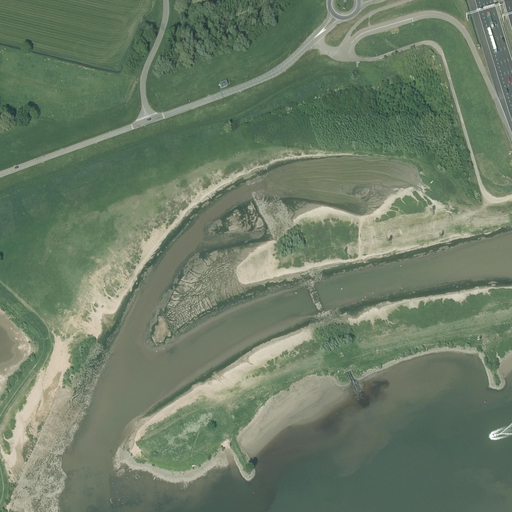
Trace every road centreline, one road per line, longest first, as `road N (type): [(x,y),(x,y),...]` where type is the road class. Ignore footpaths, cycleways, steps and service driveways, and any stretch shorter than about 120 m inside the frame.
road 1 (unclassified): [(312,40),(339,55),(364,32),(432,13),(452,20),(511,141)]
road 2 (tertiary): [(149,120),(276,72),(312,40)]
road 3 (tertiary): [(0,175),(149,120)]
road 4 (unclassified): [(165,0),(141,91),(149,120)]
